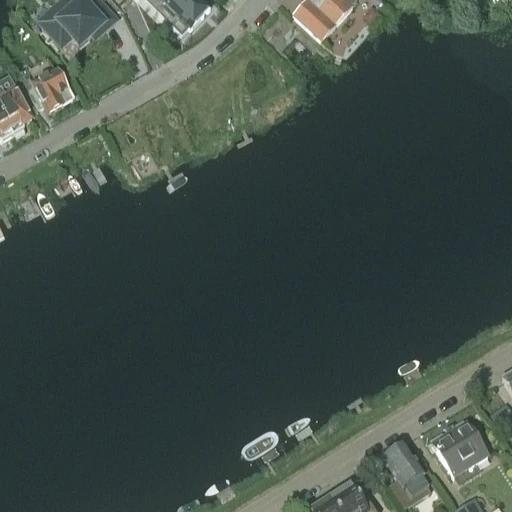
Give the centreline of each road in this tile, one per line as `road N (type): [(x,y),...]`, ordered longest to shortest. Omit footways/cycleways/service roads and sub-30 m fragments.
road 1 (residential): [(0,170),(188,66),(258,0)]
road 2 (residential): [(265,511),(511,365)]
